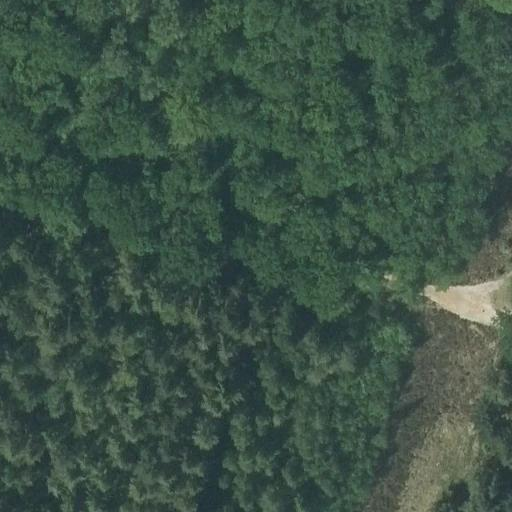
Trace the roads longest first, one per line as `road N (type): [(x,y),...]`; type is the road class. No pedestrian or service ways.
road 1 (track): [(281,253),(0,187)]
road 2 (track): [(281,253),(495,315)]
